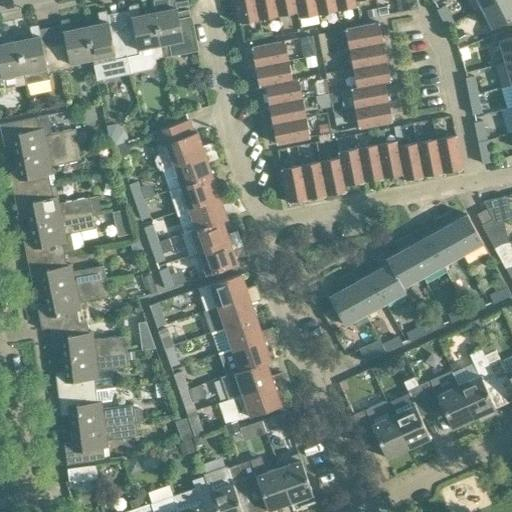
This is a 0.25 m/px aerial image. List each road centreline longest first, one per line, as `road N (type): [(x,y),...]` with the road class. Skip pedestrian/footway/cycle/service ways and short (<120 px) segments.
road 1 (residential): [(359,511),(266,268),(272,224)]
road 2 (residential): [(272,224),(251,202),(221,119),(210,0)]
road 3 (residential): [(272,224),(474,181)]
road 4 (residential): [(474,181),(452,68),(422,10)]
road 5 (residential): [(359,511),(511,440)]
road 6 (residential): [(37,511),(0,359)]
